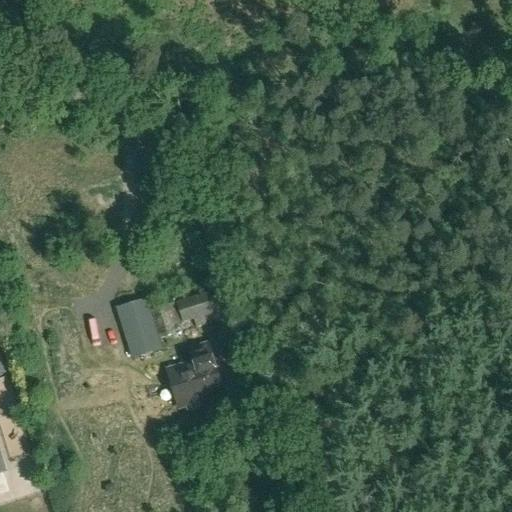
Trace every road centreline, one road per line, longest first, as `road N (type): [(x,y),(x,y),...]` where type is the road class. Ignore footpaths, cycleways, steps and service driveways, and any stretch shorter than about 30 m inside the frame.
road 1 (track): [(511,85),(0,100)]
road 2 (track): [(137,96),(132,204),(118,265),(94,301),(104,339)]
